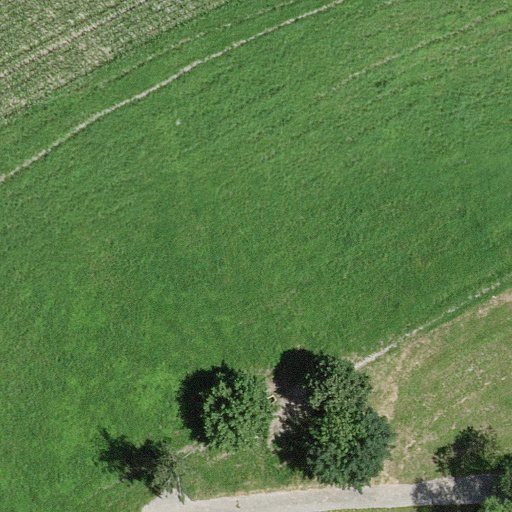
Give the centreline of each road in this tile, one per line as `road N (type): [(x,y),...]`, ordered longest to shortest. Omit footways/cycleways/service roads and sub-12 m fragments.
road 1 (track): [(189,511),(388,360),(511,295)]
road 2 (track): [(197,511),(511,490)]
